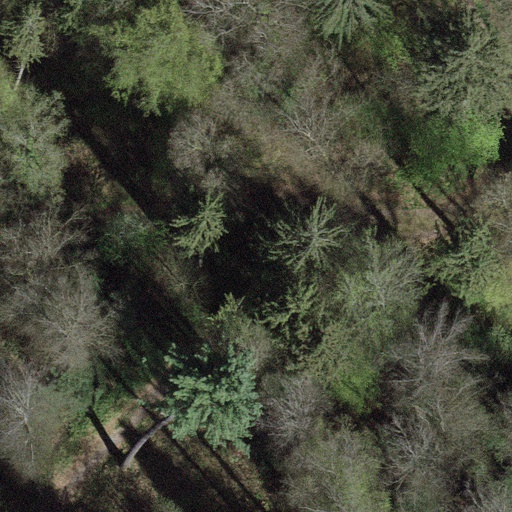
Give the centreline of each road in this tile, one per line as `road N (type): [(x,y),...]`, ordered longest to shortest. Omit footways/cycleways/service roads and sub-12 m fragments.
road 1 (track): [(0,253),(92,220),(166,207),(259,200),(413,229),(473,216),(511,196)]
road 2 (track): [(413,229),(226,321),(34,511)]
